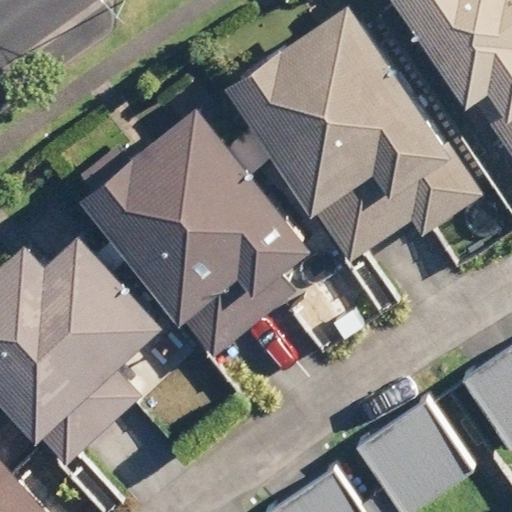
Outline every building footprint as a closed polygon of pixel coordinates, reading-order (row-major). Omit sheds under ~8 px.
[(348,0),(331,0),(220,80),(349,259),(405,219),(415,233),(481,185),(348,0)] [(511,0),(395,0),(511,167),(511,0)] [(183,93),(68,190),(207,355),(276,297),(259,278),(304,240),(245,169),(259,157),(236,130),(223,141),(183,93)] [(0,410),(20,434),(160,316),(81,222),(40,256),(18,230),(0,245),(0,410)] [(0,511),(52,511),(0,454),(0,511)]
